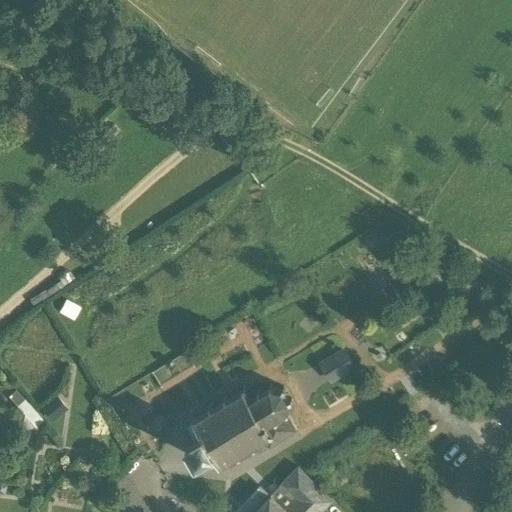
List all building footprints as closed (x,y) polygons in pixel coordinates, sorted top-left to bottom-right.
[(97,126),(61,161),(76,176),(102,150),(109,158),(119,148),(97,126)] [(333,379),(358,366),(349,349),(324,363),(333,379)] [(242,392),(227,400),(225,397),(222,398),(224,402),(212,409),(210,406),(207,407),(209,411),(195,419),(190,419),(190,422),(194,422),(194,423),(189,426),(190,426),(188,427),(188,428),(193,437),(194,437),(195,436),(196,437),(186,443),(197,460),(206,455),(207,455),(205,456),(206,457),(205,457),(210,466),(211,466),(212,465),(213,466),(218,462),(218,463),(217,467),(220,468),(221,464),(235,456),(238,459),(241,458),(238,454),(251,447),(253,450),(255,449),(258,453),(296,430),(288,415),(289,414),(285,411),(287,403),(292,402),(292,399),(287,400),(283,393),(286,389),(283,387),(281,391),(272,388),(272,384),(268,385),(269,389),(261,394),(259,390),(256,392),(258,395),(249,401),(245,393),(246,388),(242,388),(242,392)] [(52,418),(63,409),(55,399),(44,408),(52,418)] [(310,472),(326,483),(334,472),(318,461),(310,472)] [(320,511),(332,500),(298,467),(270,495),(288,511),(320,511)] [(288,511),(270,495),(254,511),(288,511)]
